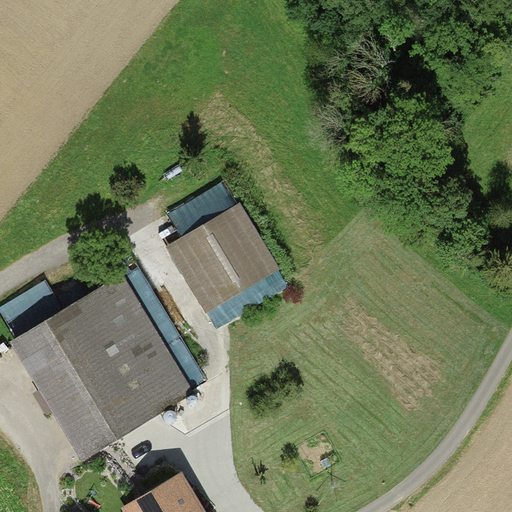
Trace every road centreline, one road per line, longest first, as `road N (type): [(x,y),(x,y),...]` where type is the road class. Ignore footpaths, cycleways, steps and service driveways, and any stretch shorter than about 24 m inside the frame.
road 1 (track): [(0,284),(108,222),(139,243),(215,357),(207,465),(238,511)]
road 2 (track): [(511,342),(459,438),(375,511)]
road 3 (track): [(53,511),(46,463),(0,399)]
